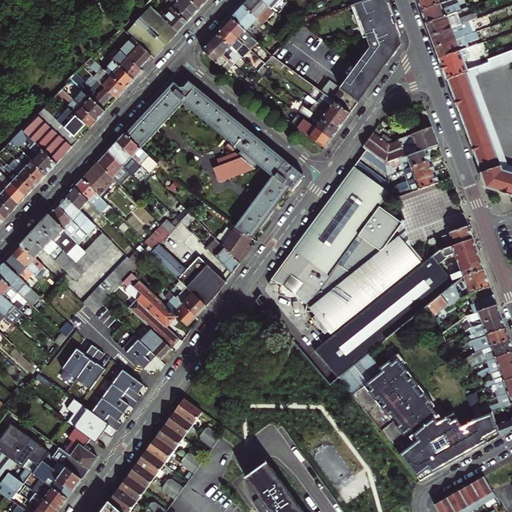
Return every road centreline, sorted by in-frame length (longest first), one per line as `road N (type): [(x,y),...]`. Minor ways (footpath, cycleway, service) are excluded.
road 1 (residential): [(325,177),(80,511)]
road 2 (residential): [(0,251),(179,57)]
road 3 (residential): [(428,69),(504,280)]
road 4 (residential): [(328,511),(270,431),(243,451),(225,449),(192,493)]
road 5 (residential): [(325,177),(179,57)]
road 6 (residential): [(428,69),(389,88),(325,177)]
road 7 (residential): [(511,442),(424,494),(423,511)]
